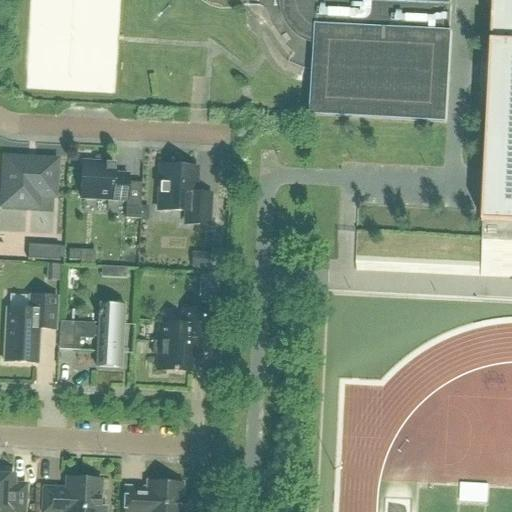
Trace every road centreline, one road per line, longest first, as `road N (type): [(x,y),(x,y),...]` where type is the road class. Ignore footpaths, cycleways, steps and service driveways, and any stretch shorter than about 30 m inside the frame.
road 1 (residential): [(227,138),(0,122)]
road 2 (residential): [(207,446),(0,436)]
